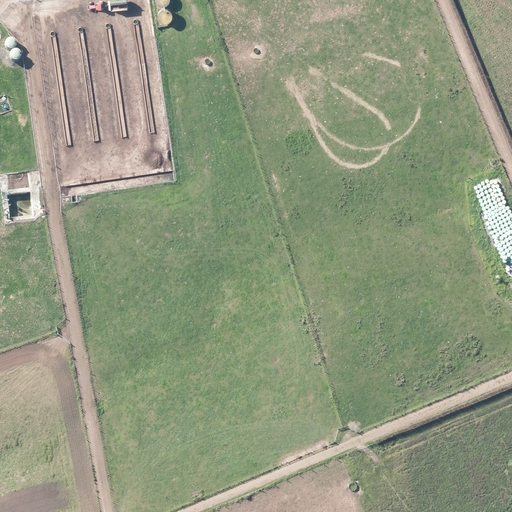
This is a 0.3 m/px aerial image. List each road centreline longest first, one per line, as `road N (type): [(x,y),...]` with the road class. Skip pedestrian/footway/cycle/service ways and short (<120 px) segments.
road 1 (track): [(0,8),(26,38),(35,67),(108,511)]
road 2 (track): [(187,511),(511,374)]
road 3 (track): [(511,168),(442,0)]
